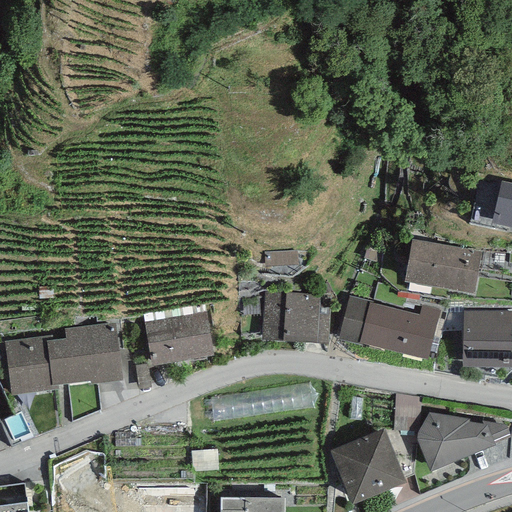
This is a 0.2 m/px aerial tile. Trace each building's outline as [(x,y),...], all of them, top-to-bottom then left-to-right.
[(511,186),(498,183),(488,226),(511,231),(511,186)] [(482,254),(412,242),(404,287),(474,299),(482,254)] [(331,297),(264,292),(261,345),(327,349),(331,297)] [(419,317),(369,305),(370,303),(349,298),(337,344),(358,350),(359,348),(427,365),(441,310),(422,306),(419,317)] [(511,313),(463,313),(463,372),(511,372),(511,313)] [(206,314),(144,324),(151,370),(214,360),(206,314)] [(115,324),(64,330),(65,341),(44,344),(43,339),(5,343),(11,398),(52,393),(52,391),(90,386),(91,389),(122,385),(115,324)] [(398,425),(419,428),(423,393),(401,391),(398,425)] [(429,418),(414,441),(429,477),(495,451),(487,430),(469,427),(469,424),(429,418)] [(383,426),(330,448),(352,499),(405,477),(383,426)] [(134,488),(97,488),(97,511),(201,511),(201,482),(134,483),(134,488)] [(284,511),(285,493),(219,493),(219,511),(284,511)] [(0,511),(28,511),(27,498),(0,501),(0,511)]
